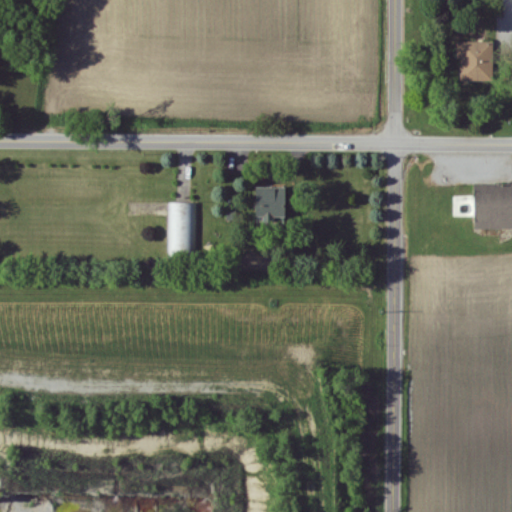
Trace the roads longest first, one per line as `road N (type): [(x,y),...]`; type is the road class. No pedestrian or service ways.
road 1 (residential): [(389,511),(397,0)]
road 2 (residential): [(511,144),(0,141)]
